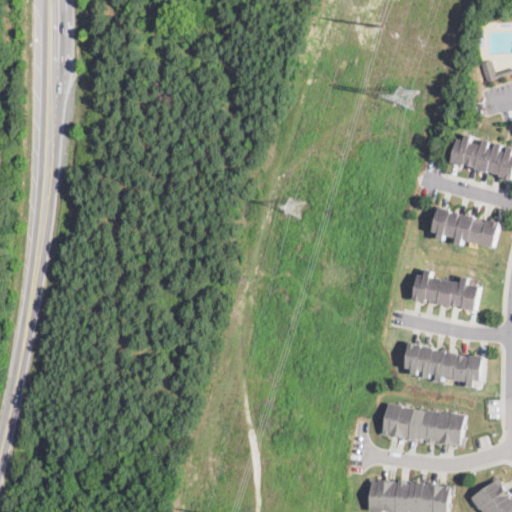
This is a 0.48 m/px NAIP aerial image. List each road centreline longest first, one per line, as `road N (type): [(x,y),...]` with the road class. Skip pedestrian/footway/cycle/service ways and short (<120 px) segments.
road 1 (primary): [(53,0),(41,225),(0,454)]
road 2 (residential): [(370,453),(449,463),(511,446)]
